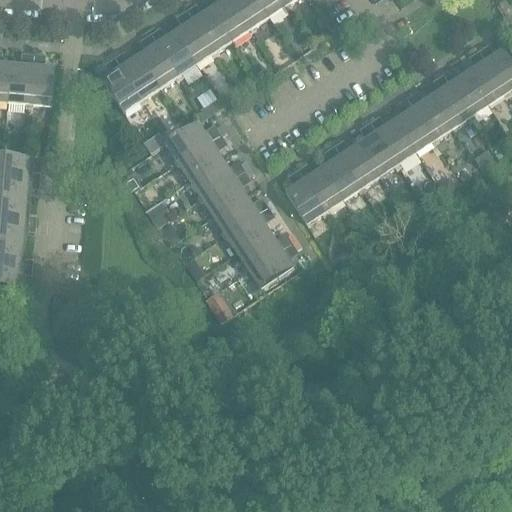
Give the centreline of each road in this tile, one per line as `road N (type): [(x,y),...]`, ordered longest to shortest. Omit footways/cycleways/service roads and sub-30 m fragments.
road 1 (residential): [(75,10),(46,291)]
road 2 (residential): [(255,138),(389,49),(356,0)]
